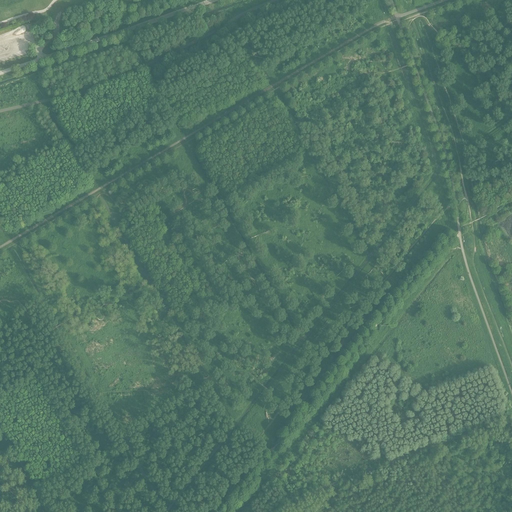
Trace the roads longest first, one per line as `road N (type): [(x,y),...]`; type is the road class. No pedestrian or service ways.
road 1 (unknown): [(411,17),(465,196),(427,228),(200,511)]
road 2 (unknown): [(461,0),(375,31),(0,252)]
road 3 (track): [(0,248),(274,87)]
road 4 (track): [(342,368),(222,510)]
road 5 (track): [(458,230),(342,368)]
road 6 (unknown): [(511,364),(473,262),(465,196)]
road 7 (track): [(274,87),(398,19)]
